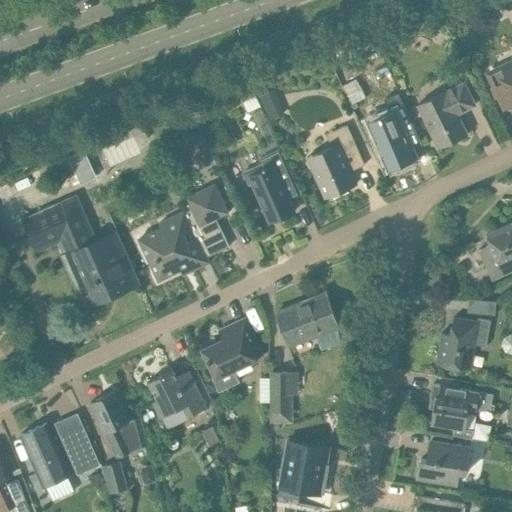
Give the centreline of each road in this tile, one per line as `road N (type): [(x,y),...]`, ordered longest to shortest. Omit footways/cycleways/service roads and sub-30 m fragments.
road 1 (residential): [(0,402),(398,208)]
road 2 (residential): [(356,511),(404,253),(398,208)]
road 3 (secondary): [(0,98),(271,0)]
road 4 (residential): [(398,208),(511,155)]
road 5 (secondary): [(114,0),(0,41)]
